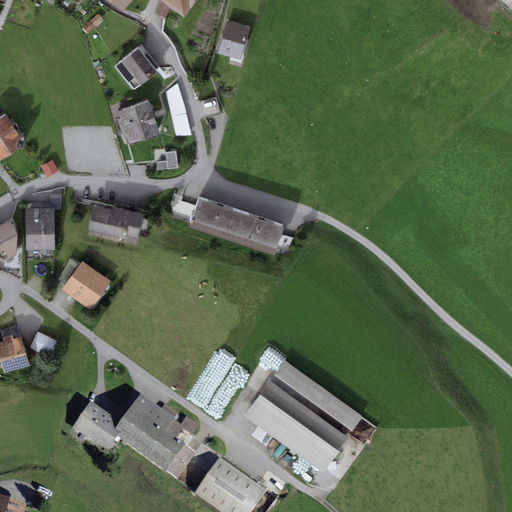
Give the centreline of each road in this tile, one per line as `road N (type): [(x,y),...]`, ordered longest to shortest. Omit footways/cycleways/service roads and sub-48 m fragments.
road 1 (unclassified): [(511,373),(354,233),(304,209),(197,184)]
road 2 (residential): [(197,184),(63,179),(0,202)]
road 3 (residential): [(197,184),(200,141),(173,58),(146,17),(154,0)]
